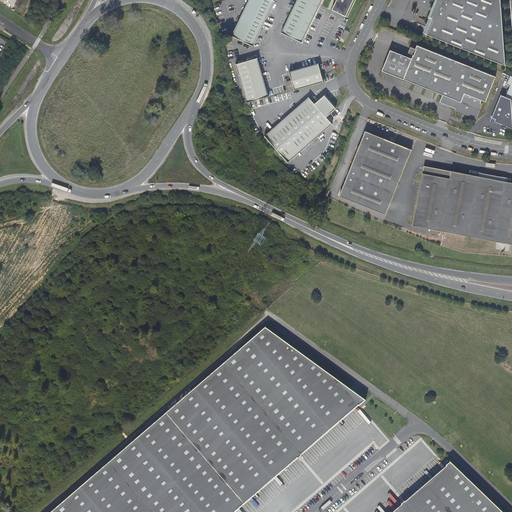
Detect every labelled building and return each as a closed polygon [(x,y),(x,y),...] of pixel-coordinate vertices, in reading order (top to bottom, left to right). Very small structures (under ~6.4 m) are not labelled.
[(252,45),(273,0),(250,0),(233,35),(252,45)] [(297,0),(297,2),(282,33),(301,42),(311,22),(321,0),(335,0),(336,0),(331,9),(345,16),(352,0),(297,0)] [(500,0),(436,0),(433,10),(434,10),(433,13),(432,13),(430,18),(432,19),(427,34),(425,34),(425,35),(426,35),(505,65),(502,22),(500,0)] [(417,46),(415,49),(416,50),(414,56),(412,59),(390,50),(382,71),(404,79),(443,94),(440,102),(456,108),(463,111),(463,109),(469,111),(468,112),(476,116),(481,102),(482,99),(486,101),(496,76),(439,54),(417,46)] [(407,53),(413,55),(414,56),(416,50),(415,49),(409,47),(407,53)] [(267,97),(256,58),(235,64),(246,102),(267,97)] [(286,81),(288,90),(293,89),(322,81),(317,64),(288,72),(290,80),(286,81)] [(308,97),(264,136),(287,162),(331,123),(325,117),(334,108),(323,95),(313,104),(308,97)] [(511,116),(511,99),(501,95),(497,106),(491,119),(511,128),(511,116)] [(483,103),(481,102),(476,116),(468,112),(469,111),(463,109),(463,111),(456,108),(455,110),(475,118),(477,118),(483,103)] [(339,196),(385,215),(411,150),(365,131),(339,196)] [(449,178),(451,171),(423,166),(422,173),(449,178)] [(412,225),(511,244),(511,182),(451,171),(449,178),(422,173),(412,225)] [(278,325),(276,328),(286,335),(288,333),(278,325)] [(229,511),(296,455),(299,458),(302,455),(299,452),(357,403),(359,406),(366,400),(355,392),(354,393),(351,390),(351,389),(343,384),(339,381),(339,380),(292,346),(292,347),(288,344),(288,343),(267,327),(61,503),(59,505),(51,511),(229,511)] [(501,511),(473,485),(469,481),(470,481),(463,474),(462,475),(459,472),(459,471),(450,462),(446,466),(448,469),(408,504),(405,501),(401,504),(404,507),(398,511),(501,511)]
